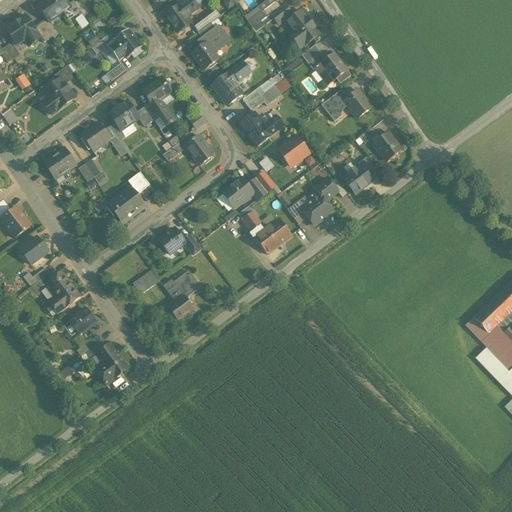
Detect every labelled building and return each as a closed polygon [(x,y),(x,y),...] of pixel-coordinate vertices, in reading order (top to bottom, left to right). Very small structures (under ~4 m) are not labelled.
[(64,0),(46,0),(38,6),(47,20),(49,22),(57,17),(56,15),(68,7),(69,6),(68,5),(64,0)] [(81,0),(79,0),(74,4),(81,13),(83,16),(90,12),(81,0)] [(187,0),(178,7),(178,6),(163,16),(164,17),(165,17),(170,24),(169,25),(176,34),(190,24),(187,19),(190,17),(189,16),(195,11),(187,0)] [(231,0),(228,0),(224,3),(228,10),(235,5),(231,0)] [(276,1),(261,13),(266,18),(280,7),(276,1)] [(74,4),(73,2),(68,5),(69,6),(68,7),(75,17),(81,13),(74,4)] [(286,10),(273,20),(278,26),(291,16),(286,10)] [(215,12),(207,18),(211,24),(219,18),(215,12)] [(300,13),(286,23),(299,40),(313,29),(300,13)] [(25,16),(17,21),(18,22),(6,30),(16,46),(36,33),(36,32),(33,29),(25,16)] [(207,18),(193,28),(198,34),(211,24),(207,18)] [(47,20),(39,25),(49,39),(58,34),(49,22),(47,20)] [(211,24),(198,34),(202,39),(215,29),(211,24)] [(49,39),(39,25),(33,29),(36,32),(36,33),(43,44),(49,39)] [(202,39),(198,42),(201,47),(206,43),(214,53),(219,49),(220,49),(230,42),(218,27),(215,29),(202,39)] [(112,55),(134,39),(128,31),(129,30),(128,30),(114,41),(106,46),(107,47),(112,55)] [(109,35),(91,49),(96,55),(107,47),(106,46),(114,41),(109,35)] [(134,39),(112,55),(118,62),(119,62),(125,57),(127,59),(126,59),(127,59),(132,55),(134,58),(137,55),(137,56),(141,53),(139,50),(142,48),(141,48),(134,39)] [(20,56),(11,43),(5,47),(14,60),(20,56)] [(201,47),(192,54),(192,55),(193,54),(198,61),(197,62),(204,71),(219,60),(214,53),(206,43),(201,47)] [(315,46),(301,56),(302,57),(305,61),(319,51),(315,46)] [(14,60),(5,47),(0,51),(1,54),(8,64),(14,60)] [(89,51),(82,57),(86,62),(94,57),(89,51)] [(319,51),(305,61),(310,67),(323,57),(319,51)] [(326,60),(312,71),(313,72),(315,70),(328,86),(338,79),(339,81),(338,82),(340,85),(350,77),(334,54),(326,60)] [(323,57),(310,67),(312,71),(326,60),(323,57)] [(242,63),(212,86),(227,107),(242,95),(236,87),(240,85),(237,80),(241,77),(248,78),(249,71),(242,63)] [(120,64),(106,75),(110,81),(111,82),(125,71),(121,65),(120,64)] [(76,77),(68,67),(62,71),(70,82),(76,77)] [(70,82),(62,71),(54,77),(58,82),(60,80),(65,86),(70,82)] [(106,75),(102,79),(106,84),(110,81),(106,75)] [(161,79),(142,92),(150,104),(152,107),(159,102),(171,94),(161,79)] [(256,90),(260,96),(272,88),(276,85),(271,79),(256,90)] [(276,85),(272,88),(278,96),(290,87),(284,79),(276,85)] [(58,82),(43,92),(58,112),(58,111),(64,106),(65,106),(74,99),(65,86),(60,80),(58,82)] [(272,88),(260,96),(261,97),(265,102),(264,103),(266,107),(279,98),(278,96),(272,88)] [(256,90),(242,101),(247,107),(261,97),(260,96),(256,90)] [(341,91),(334,97),(340,105),(334,110),(340,118),(344,109),(347,107),(343,102),(347,99),(341,91)] [(347,99),(343,102),(347,107),(357,121),(371,110),(357,92),(347,99)] [(261,97),(247,107),(251,113),(264,103),(265,102),(261,97)] [(334,97),(321,106),(334,122),(340,118),(334,110),(340,105),(334,97)] [(127,102),(109,115),(115,125),(120,131),(131,124),(138,119),(139,119),(135,114),(127,102)] [(163,107),(159,102),(152,107),(150,104),(145,107),(154,121),(155,122),(160,119),(165,127),(170,124),(170,125),(171,124),(171,123),(175,121),(165,106),(163,107)] [(154,121),(145,107),(135,114),(139,119),(138,119),(144,128),(154,121)] [(195,131),(207,124),(201,112),(188,119),(195,131)] [(265,129),(254,114),(238,126),(239,127),(240,126),(247,135),(246,136),(256,148),(271,137),(270,136),(265,129)] [(265,129),(270,136),(281,128),(274,119),(269,122),(271,125),(265,129)] [(98,123),(91,128),(92,129),(83,135),(82,134),(81,135),(92,153),(109,142),(111,141),(98,123)] [(131,124),(120,131),(125,138),(136,130),(131,124)] [(120,131),(115,125),(110,129),(116,138),(119,142),(125,138),(120,131)] [(372,129),(359,139),(364,145),(377,135),(372,129)] [(388,133),(372,145),(386,163),(402,151),(388,133)] [(214,157),(199,136),(185,147),(194,160),(196,159),(200,166),(199,166),(200,167),(214,157)] [(119,142),(116,138),(111,141),(109,142),(119,157),(126,152),(119,142)] [(296,138),(278,151),(290,167),(295,164),(298,164),(301,162),(301,159),(308,154),(296,138)] [(178,144),(162,156),(168,163),(184,151),(178,144)] [(65,150),(44,165),(55,181),(76,166),(65,150)] [(360,167),(361,167),(369,178),(378,172),(367,158),(358,164),(360,167)] [(100,174),(91,161),(85,165),(94,179),(100,174)] [(94,179),(85,165),(78,170),(87,183),(94,179)] [(343,180),(355,196),(372,182),(369,178),(361,167),(360,167),(355,171),(354,169),(348,174),(349,176),(343,180)] [(140,173),(128,182),(132,188),(138,196),(150,187),(140,173)] [(263,173),(256,179),(267,194),(274,187),(263,173)] [(511,185),(502,174),(493,183),(503,193),(511,185)] [(256,179),(247,186),(253,194),(252,195),(257,201),(267,194),(256,179)] [(327,179),(315,189),(320,196),(324,202),(337,192),(334,189),(327,179)] [(243,183),(238,183),(237,182),(225,192),(236,207),(252,195),(253,194),(247,186),(244,183),(243,183)] [(334,189),(337,192),(342,199),(347,195),(339,185),(334,189)] [(132,188),(108,206),(109,207),(112,205),(116,210),(115,211),(117,214),(119,214),(120,215),(117,217),(122,225),(145,208),(137,197),(138,196),(132,188)] [(314,195),(309,199),(308,202),(309,204),(302,209),(301,210),(308,218),(314,226),(332,213),(324,202),(320,196),(318,197),(317,196),(314,195)] [(0,203),(0,217),(10,210),(4,201),(0,203)] [(302,209),(297,203),(287,211),(298,225),(308,218),(301,210),(302,209)] [(248,207),(238,215),(242,221),(252,213),(248,207)] [(17,208),(0,220),(0,221),(14,239),(31,227),(17,208)] [(260,224),(252,213),(242,221),(254,238),(264,231),(259,225),(260,224)] [(264,231),(254,238),(267,255),(291,237),(279,220),(264,231)] [(175,230),(159,242),(169,255),(184,244),(185,243),(184,241),(175,230)] [(191,236),(184,241),(185,243),(184,244),(194,256),(202,250),(191,236)] [(37,238),(20,251),(30,266),(31,265),(31,264),(39,258),(39,259),(48,253),(37,238)] [(45,269),(32,278),(36,284),(49,274),(45,269)] [(152,272),(133,285),(140,296),(159,282),(152,272)] [(188,272),(173,283),(172,280),(163,287),(175,303),(167,308),(177,322),(194,310),(186,299),(200,288),(188,272)] [(80,298),(61,273),(53,279),(46,284),(56,297),(49,303),(51,306),(57,314),(57,315),(80,298)] [(31,288),(36,284),(32,278),(29,274),(23,278),(31,288)] [(56,297),(46,284),(53,279),(49,274),(36,284),(31,288),(37,296),(41,293),(49,303),(56,297)] [(511,281),(473,319),(488,334),(501,322),(503,324),(500,326),(506,332),(511,325),(511,312),(511,311),(511,281)] [(0,296),(8,300),(13,291),(6,287),(0,296)] [(27,290),(18,298),(19,299),(29,292),(27,290)] [(13,301),(8,306),(11,310),(17,306),(13,301)] [(51,306),(46,310),(52,318),(57,314),(51,306)] [(85,310),(69,322),(70,323),(77,333),(80,336),(96,324),(85,310)] [(511,344),(503,335),(506,332),(500,326),(503,324),(501,322),(488,334),(473,319),(466,326),(466,327),(465,327),(486,349),(475,359),(511,397),(511,344)] [(71,337),(77,333),(70,323),(64,328),(71,337)] [(511,325),(506,332),(503,335),(511,344),(511,325)] [(98,336),(85,346),(89,352),(102,342),(98,336)] [(102,342),(89,352),(94,358),(96,356),(107,348),(102,342)] [(107,348),(96,356),(103,365),(95,371),(106,386),(128,370),(109,345),(107,348)] [(88,362),(94,358),(89,352),(81,358),(86,364),(88,362)] [(88,362),(95,371),(103,365),(96,356),(94,358),(88,362)] [(75,371),(71,366),(60,374),(64,379),(75,371)] [(66,382),(64,379),(60,374),(54,378),(60,387),(66,382)]
